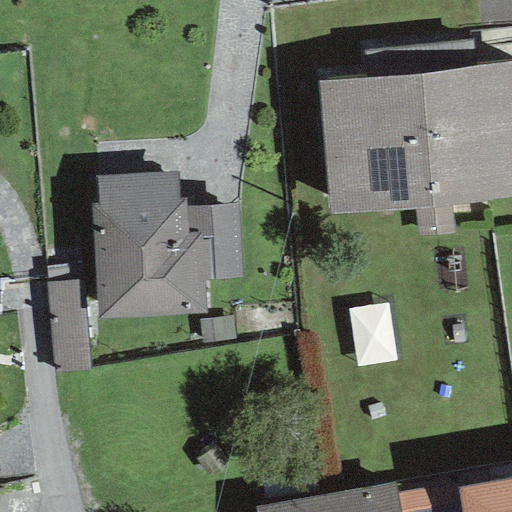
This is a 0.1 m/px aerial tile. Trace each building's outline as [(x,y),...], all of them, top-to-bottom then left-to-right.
[(511,57),(319,80),(333,203),(415,193),(419,227),(451,223),(449,201),(511,193),(511,57)] [(172,171),(94,176),(96,201),(89,201),(96,316),(207,310),(205,276),(239,274),(234,204),(182,207),(181,195),(174,196),(172,171)] [(76,277),(45,280),(53,368),(85,365),(76,277)] [(384,300),(346,306),(355,364),(393,358),(384,300)] [(228,316),(197,320),(200,341),(231,337),(228,316)] [(511,511),(511,473),(452,484),(456,511),(511,511)] [(432,511),(427,488),(315,511),(432,511)]
